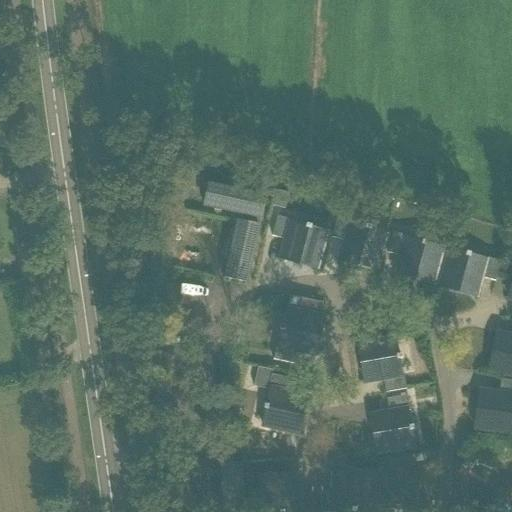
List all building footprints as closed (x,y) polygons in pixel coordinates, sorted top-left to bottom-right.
[(208,183),(203,206),(260,218),(265,195),(208,183)] [(277,191),(273,206),(284,209),(288,194),(277,191)] [(338,191),(336,197),(343,199),(345,192),(338,191)] [(277,217),(271,237),(272,237),(282,240),(285,241),(280,260),(316,269),(326,233),(310,229),(311,226),(306,225),(305,227),(291,223),(292,221),(277,217)] [(336,218),(331,238),(332,238),(341,241),(345,242),(339,261),(376,271),(386,234),(370,230),(371,227),(366,226),(365,228),(351,224),(351,222),(336,218)] [(236,221),(223,278),(246,283),(259,226),(236,221)] [(392,233),(387,253),(388,253),(397,256),(401,257),(395,276),(432,286),(442,249),(426,245),(427,242),(422,241),(421,243),(407,239),(407,237),(392,233)] [(449,251),(439,288),(476,297),(481,279),(484,279),(494,282),(495,282),(500,262),(485,258),(484,260),(470,257),(471,254),(466,253),(465,255),(449,251)] [(276,345),(272,360),(293,364),(296,351),(315,355),(323,318),(319,317),(322,303),(289,296),(283,326),(280,325),(279,330),(281,331),(278,345),(276,345)] [(511,337),(496,334),(488,371),(511,376),(511,337)] [(394,339),(357,346),(364,383),(383,380),(383,383),(385,393),(406,390),(403,374),(401,375),(398,360),(401,360),(400,355),(397,355),(394,339)] [(265,410),(262,426),(299,435),(307,398),(288,393),(289,390),(291,380),(271,375),(267,390),(270,391),(266,405),(264,405),(263,410),(265,410)] [(479,391),(474,429),(511,434),(511,430),(511,381),(500,380),(498,394),(479,391)] [(389,413),(369,416),(376,454),(413,447),(411,431),(413,431),(412,426),(410,426),(407,411),(410,411),(407,396),(386,399),(386,400),(388,410),(389,413)] [(232,461),(220,461),(222,511),(242,511),(240,465),(232,466),(232,461)] [(415,469),(377,471),(378,509),(395,508),(395,511),(400,510),(400,508),(415,507),(415,511),(430,511),(429,477),(415,477),(415,469)] [(320,493),(320,511),(336,511),(351,510),(350,511),(356,511),(356,510),(372,509),(371,471),(333,473),(334,492),(330,493),(320,493)] [(299,475),(261,476),(262,511),(314,511),(314,493),(313,494),(303,494),(300,494),(299,475)]
